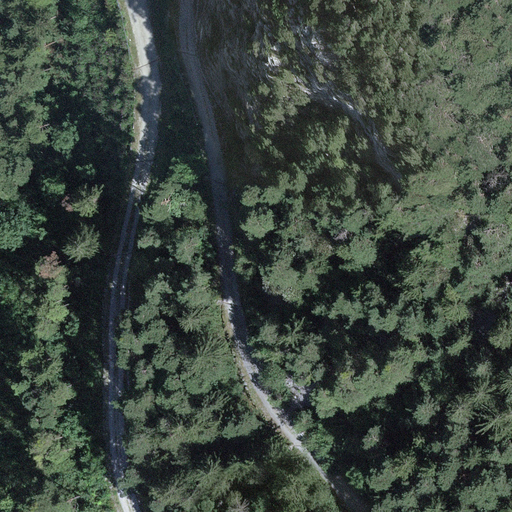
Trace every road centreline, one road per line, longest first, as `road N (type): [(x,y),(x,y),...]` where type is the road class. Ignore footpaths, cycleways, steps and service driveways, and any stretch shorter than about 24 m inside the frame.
road 1 (track): [(186,0),(190,70),(219,171),(226,290),(251,373),(356,511)]
road 2 (track): [(133,511),(117,471),(118,282),(143,148),(145,63),(136,0)]
